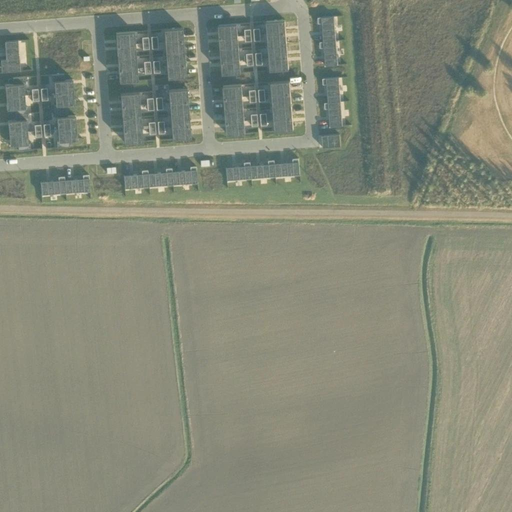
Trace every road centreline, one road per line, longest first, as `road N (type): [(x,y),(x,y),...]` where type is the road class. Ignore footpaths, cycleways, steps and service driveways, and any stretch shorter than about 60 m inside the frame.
road 1 (track): [(416,213),(0,206)]
road 2 (residential): [(298,6),(308,142),(210,149)]
road 3 (residential): [(106,157),(95,22)]
road 4 (residential): [(210,149),(200,14)]
